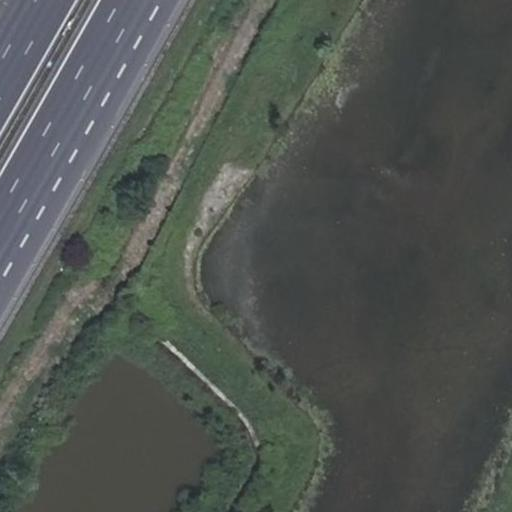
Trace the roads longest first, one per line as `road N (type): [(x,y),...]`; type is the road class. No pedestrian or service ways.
road 1 (motorway): [(0,277),(133,0)]
road 2 (motorway): [(0,234),(132,0)]
